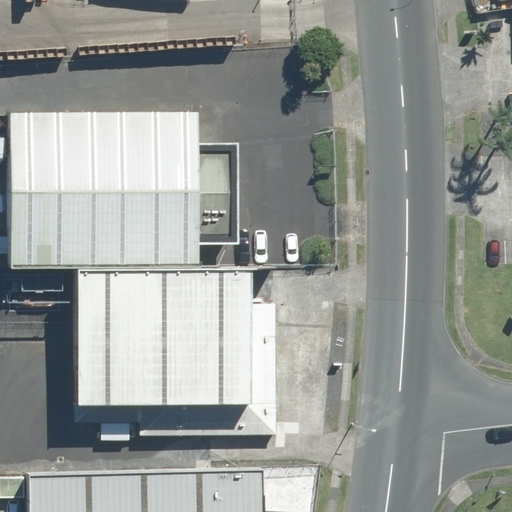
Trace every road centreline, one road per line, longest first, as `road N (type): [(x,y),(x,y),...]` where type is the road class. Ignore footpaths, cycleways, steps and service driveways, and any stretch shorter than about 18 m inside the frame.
road 1 (secondary): [(394,0),(407,225),(397,438)]
road 2 (unknown): [(397,438),(0,427)]
